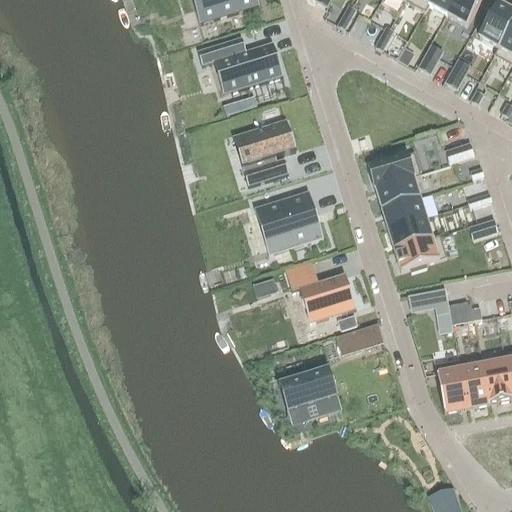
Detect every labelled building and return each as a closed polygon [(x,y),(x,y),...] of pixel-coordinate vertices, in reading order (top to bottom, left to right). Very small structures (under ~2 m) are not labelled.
[(192,0),(201,26),(199,27),(258,9),(258,8),(256,9),(253,0),(192,0)] [(326,10),(332,0),(317,0),(315,4),(326,10)] [(407,0),(405,5),(425,16),(429,9),(428,9),(432,0),(407,0)] [(432,0),(428,9),(429,9),(446,19),(457,0),(432,0)] [(466,30),(483,0),(457,0),(446,19),(466,30)] [(511,0),(502,0),(501,3),(511,9),(511,0)] [(478,42),(497,52),(498,52),(511,27),(511,14),(498,7),(478,42)] [(342,20),(349,24),(355,13),(348,10),(342,20)] [(349,24),(342,20),(337,30),(344,34),(349,24)] [(511,27),(498,52),(497,52),(493,59),(511,69),(511,27)] [(386,31),(380,41),(387,45),(393,35),(386,31)] [(381,55),(387,45),(380,41),(374,51),(381,55)] [(216,50),(197,55),(201,70),(213,66),(223,99),(230,96),(282,80),(272,47),(245,55),(241,42),(216,50)] [(424,60),(418,71),(430,78),(436,67),(442,56),(430,50),(424,60)] [(403,53),(397,64),(406,69),(412,58),(403,53)] [(457,93),(469,71),(457,65),(445,86),(457,93)] [(477,109),(483,98),(476,95),(470,105),(477,109)] [(511,110),(506,107),(500,118),(507,122),(511,113),(511,110)] [(295,154),(285,124),(233,140),(234,141),(238,140),(252,187),(248,188),(249,190),(289,177),(285,163),(277,166),(275,161),(295,154)] [(445,156),(449,168),(473,161),(469,148),(445,156)] [(388,164),(387,160),(371,165),(372,169),(367,171),(374,192),(412,180),(413,181),(420,179),(413,156),(388,164)] [(472,184),(483,180),(481,172),(469,176),(472,184)] [(412,180),(374,192),(380,213),(419,201),(413,181),(412,180)] [(253,214),(258,213),(270,252),(288,247),(290,253),(322,243),(308,196),(253,213),(253,214)] [(477,201),(480,209),(491,206),(489,198),(477,201)] [(419,201),(380,213),(387,234),(425,222),(419,201)] [(480,209),(477,201),(466,205),(469,212),(480,209)] [(387,234),(393,255),(432,243),(431,241),(425,222),(387,234)] [(496,237),(493,225),(469,232),(472,244),(496,237)] [(439,239),(431,241),(432,243),(393,255),(400,276),(409,273),(410,277),(426,272),(425,268),(446,262),(439,239)] [(313,275),(287,283),(291,297),(299,294),(309,327),(355,313),(344,279),(317,287),(313,275)] [(272,283),(267,285),(271,298),(276,296),(272,283)] [(444,293),(432,296),(435,312),(436,318),(449,315),(444,293)] [(414,315),(435,312),(432,296),(411,300),(414,315)] [(467,307),(459,308),(463,327),(474,325),(471,313),(470,309),(467,309),(467,307)] [(479,312),(471,313),(474,325),(481,323),(479,312)] [(449,317),(441,319),(443,331),(451,329),(449,317)] [(341,335),(356,330),(355,326),(347,322),(337,325),(341,335)] [(377,328),(354,335),(360,353),(382,346),(377,328)] [(340,359),(360,353),(354,335),(335,341),(340,359)] [(502,361),(480,365),(488,408),(510,404),(502,361)] [(502,361),(510,404),(511,403),(511,364),(505,366),(504,361),(502,361)] [(443,417),(466,413),(458,369),(459,369),(459,365),(434,369),(443,417)] [(480,365),(459,369),(458,369),(466,413),(488,408),(480,365)] [(328,374),(328,373),(277,388),(278,389),(282,388),(290,414),(286,416),(286,417),(302,412),(306,425),(340,414),(336,401),(337,401),(336,400),(328,374)] [(458,511),(452,492),(428,500),(431,511),(438,511),(444,510),(445,511),(458,511)]
